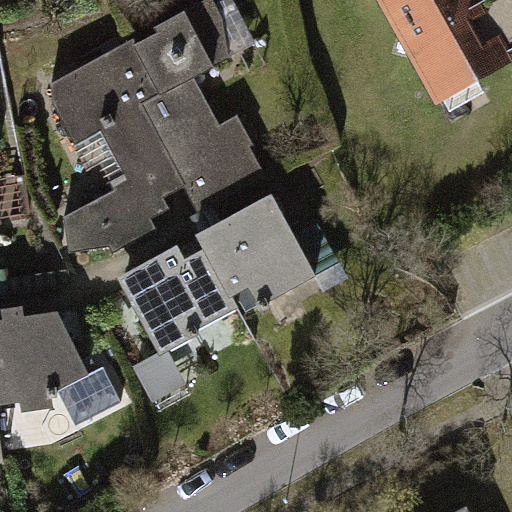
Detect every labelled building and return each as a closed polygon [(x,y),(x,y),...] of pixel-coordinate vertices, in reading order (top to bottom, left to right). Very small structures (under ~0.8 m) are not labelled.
[(162,36),(138,48),(164,97),(147,107),(190,190),(202,214),(272,176),(246,145),(244,117),(225,127),(199,79),(235,58),(230,17),(218,0),(158,31),(162,36)] [(511,0),(392,0),(455,111),(511,78),(511,0)] [(138,48),(134,42),(56,82),(59,112),(78,144),(103,135),(129,176),(114,183),(120,191),(69,219),(71,253),(113,249),(115,257),(177,221),(166,202),(190,190),(147,107),(164,97),(138,48)] [(278,194),(201,235),(210,250),(236,297),(254,289),(263,306),(323,277),(278,194)] [(185,246),(120,281),(163,357),(245,312),(236,297),(210,250),(193,260),(185,246)] [(8,321),(0,321),(0,406),(26,404),(28,426),(71,415),(63,394),(97,374),(66,311),(28,319),(26,307),(5,310),(8,321)]
